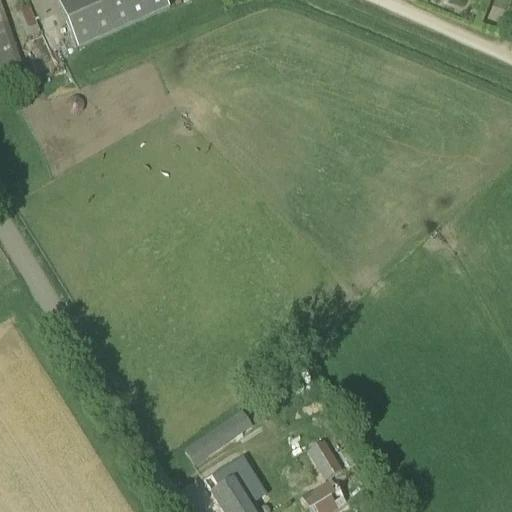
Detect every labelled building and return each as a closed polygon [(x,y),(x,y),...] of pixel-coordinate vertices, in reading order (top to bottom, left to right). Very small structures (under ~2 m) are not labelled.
[(96,42),(76,0),(71,0),(57,6),(77,50),(96,42)] [(481,19),(494,24),(501,7),(489,1),(481,19)] [(25,40),(40,34),(27,3),(12,9),(25,40)] [(0,75),(2,82),(5,81),(7,86),(24,80),(22,75),(24,74),(0,5),(0,75)] [(287,402),(302,396),(298,386),(282,392),(287,402)] [(194,471),(252,429),(241,415),(182,454),(194,471)] [(323,484),(341,472),(324,445),(306,456),(323,484)] [(220,511),(254,511),(237,481),(250,473),(242,460),(203,482),(220,511)] [(305,511),(337,511),(346,506),(331,482),(299,502),(305,511)]
